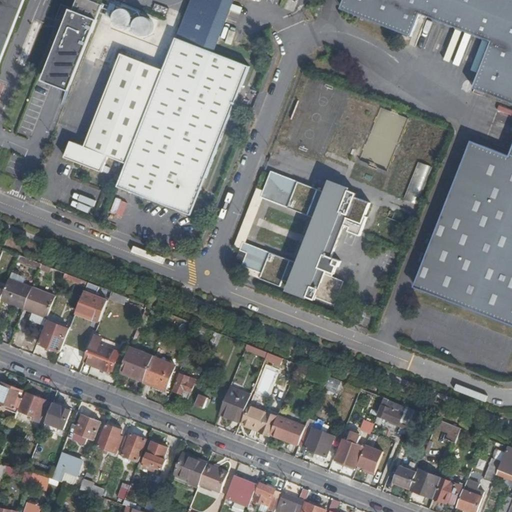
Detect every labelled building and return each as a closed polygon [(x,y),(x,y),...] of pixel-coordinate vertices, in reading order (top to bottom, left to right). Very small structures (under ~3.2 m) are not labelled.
[(0,0),(0,67),(16,26),(26,0),(0,0)] [(97,0),(78,0),(76,7),(95,14),(94,16),(99,18),(105,3),(97,0)] [(498,124),(490,143),(495,145),(511,151),(511,0),(346,0),(344,7),(346,12),(413,38),(421,15),(490,42),(473,89),(507,102),(498,124)] [(76,7),(63,2),(58,17),(70,22),(94,31),(99,18),(94,16),(95,14),(76,7)] [(94,31),(70,22),(50,73),(74,83),(94,31)] [(126,173),(121,185),(159,200),(159,199),(186,209),(194,207),(197,204),(202,195),(208,178),(211,178),(232,122),(249,77),(254,65),(178,37),(166,69),(162,78),(129,163),(126,173)] [(105,154),(129,163),(162,78),(166,69),(124,53),(95,125),(87,148),(68,141),(62,156),(99,170),(105,154)] [(511,151),(495,145),(490,143),(490,145),(470,137),(459,167),(438,223),(414,286),(473,308),(511,323),(511,151)] [(407,200),(418,203),(429,165),(417,161),(407,200)] [(250,242),(246,251),(248,252),(252,253),(247,265),(268,274),(266,280),(285,287),(287,281),(306,288),(314,269),(341,197),(342,194),(278,168),(267,197),(323,219),(306,265),(250,242)] [(347,196),(342,194),(341,197),(314,269),(306,288),(337,300),(344,281),(334,278),(339,268),(341,268),(343,263),(333,259),(344,231),(348,232),(350,227),(355,229),(353,235),(365,239),(372,220),(369,219),(376,199),(350,189),(347,196)] [(40,269),(42,264),(33,261),(19,255),(16,262),(40,271),(40,269)] [(40,269),(50,273),(52,268),(42,264),(40,269)] [(25,278),(11,273),(1,299),(17,305),(16,306),(24,309),(33,288),(22,284),(25,278)] [(88,282),(79,279),(65,273),(63,278),(77,283),(86,287),(88,282)] [(47,318),(56,296),(33,288),(24,309),(47,318)] [(102,299),(85,292),(77,313),(94,320),(97,311),(100,312),(102,309),(98,308),(101,301),(102,299)] [(123,303),(126,297),(112,292),(110,298),(123,303)] [(145,311),(147,306),(133,300),(130,306),(145,311)] [(75,334),(79,323),(76,322),(77,320),(75,319),(70,332),(75,334)] [(40,343),(61,352),(70,329),(49,321),(40,343)] [(205,337),(208,330),(198,326),(195,333),(205,337)] [(222,335),(215,332),(210,344),(217,347),(222,335)] [(113,372),(120,354),(99,346),(102,339),(95,336),(85,361),(113,372)] [(248,345),(246,351),(266,357),(268,351),(248,345)] [(153,358),(153,357),(130,349),(129,351),(127,357),(120,374),(129,377),(130,375),(145,380),(153,358)] [(282,365),(284,357),(268,353),(266,361),(282,365)] [(177,367),(153,358),(145,380),(144,382),(167,391),(177,367)] [(196,380),(181,374),(174,392),(183,395),(181,400),(188,402),(196,380)] [(336,392),(340,381),(329,378),(326,389),(336,392)] [(0,407),(17,414),(25,393),(0,382),(0,407)] [(249,402),(253,392),(248,390),(244,400),(249,402)] [(45,401),(27,393),(20,411),(38,418),(45,401)] [(208,399),(201,396),(197,406),(204,409),(208,399)] [(246,409),(249,402),(244,400),(241,406),(229,401),(223,416),(238,422),(244,408),(246,409)] [(403,425),(409,427),(415,411),(407,408),(406,410),(388,403),(386,408),(382,406),(378,417),(400,425),(400,424),(402,419),(405,420),(403,425)] [(72,411),(54,404),(46,423),(64,430),(72,411)] [(268,413),(250,406),(244,424),(261,431),(271,435),(278,418),(268,413)] [(421,432),(427,415),(415,411),(409,427),(421,432)] [(101,423),(78,414),(74,425),(70,423),(65,436),(69,439),(70,438),(82,444),(85,437),(94,441),(101,423)] [(307,427),(279,416),(278,418),(271,435),(271,436),(299,447),(299,446),(307,427)] [(373,424),(364,420),(360,431),(369,434),(373,424)] [(457,443),(462,429),(439,420),(436,427),(450,432),(447,440),(457,443)] [(120,437),(123,431),(107,425),(99,447),(117,454),(123,438),(120,437)] [(335,437),(307,426),(307,427),(299,446),(327,457),(335,437)] [(147,440),(131,434),(130,439),(127,438),(121,455),(138,462),(147,440)] [(356,468),(364,447),(358,445),(361,437),(354,434),(352,440),(349,439),(349,441),(345,440),(337,461),(356,468)] [(168,448),(153,443),(145,463),(163,470),(166,460),(164,459),(168,448)] [(384,451),(367,444),(358,466),(368,470),(367,473),(375,476),(384,451)] [(511,448),(509,447),(507,453),(500,470),(511,475),(511,448)] [(500,470),(507,453),(498,450),(494,460),(493,459),(485,480),(494,484),(500,470)] [(208,464),(209,463),(184,453),(175,475),(190,482),(189,484),(198,488),(200,485),(208,464)] [(83,462),(62,454),(52,480),(62,483),(63,480),(74,485),(83,462)] [(229,473),(208,464),(200,485),(221,494),(229,473)] [(27,471),(6,466),(5,471),(4,476),(24,480),(23,484),(31,486),(32,482),(34,474),(27,471)] [(411,490),(418,472),(400,466),(393,483),(411,490)] [(436,497),(443,478),(419,469),(418,472),(411,490),(427,496),(428,494),(436,497)] [(129,489),(135,473),(129,471),(122,487),(129,489)] [(129,489),(124,501),(131,503),(141,475),(135,473),(129,489)] [(49,478),(34,474),(32,482),(47,486),(49,478)] [(257,487),(235,478),(226,499),(249,507),(251,502),(257,487)] [(90,482),(84,480),(80,490),(86,492),(90,483),(90,482)] [(463,487),(443,480),(435,499),(444,503),(445,500),(456,505),(463,487)] [(479,484),(469,480),(468,481),(468,484),(458,508),(469,511),(477,511),(485,494),(477,491),(479,484)] [(272,511),(274,511),(282,494),(260,485),(254,501),(268,507),(267,510),(272,511)] [(104,490),(93,486),(90,493),(92,494),(100,497),(102,497),(104,490)] [(80,490),(79,489),(76,496),(83,499),(86,492),(80,490)] [(90,493),(86,492),(82,505),(88,507),(92,494),(90,493)] [(197,492),(192,508),(207,511),(208,511),(213,497),(197,492)] [(299,511),(303,502),(284,494),(276,511),(299,511)] [(510,511),(511,507),(511,498),(507,496),(500,511),(510,511)] [(324,511),(325,511),(305,503),(301,511),(324,511)]
